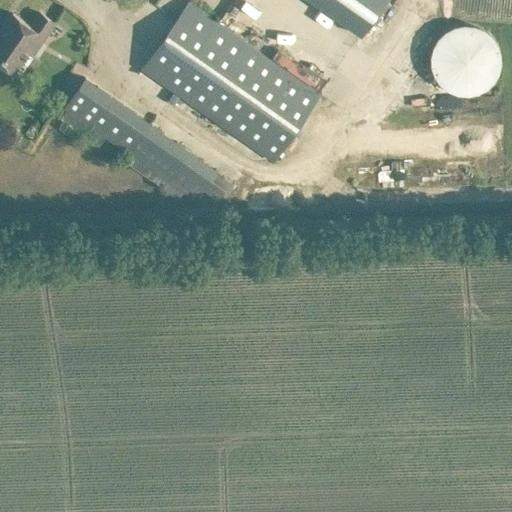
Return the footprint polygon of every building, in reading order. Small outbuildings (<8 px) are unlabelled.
[(272,160),(319,93),(187,0),(186,0),(139,66),(272,160)] [(313,0),(361,34),(385,0),(313,0)] [(40,43),(55,22),(41,12),(31,25),(13,12),(0,30),(0,61),(13,71),(29,49),(26,47),(32,38),(40,43)] [(427,45),(425,55),(427,66),(432,75),(440,83),(449,88),(460,90),(470,88),(480,83),(488,75),(493,66),(494,55),(493,45),(488,35),(480,27),(470,22),(460,21),(449,22),(440,27),(432,35),(427,45)] [(73,90),(62,105),(66,108),(90,125),(111,95),(83,75),(79,81),(73,90)] [(150,122),(128,152),(142,161),(163,131),(150,122)] [(176,141),(155,171),(168,180),(189,150),(176,141)]
